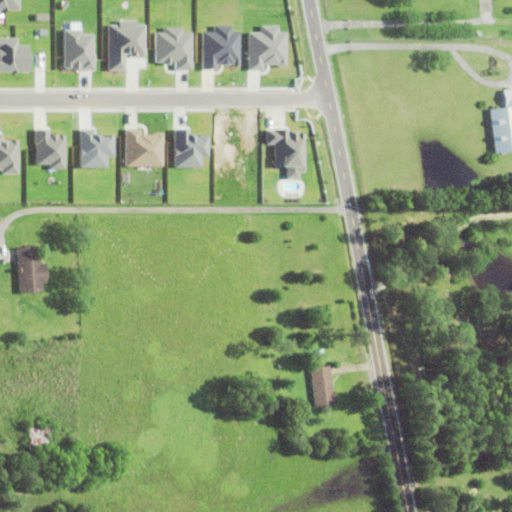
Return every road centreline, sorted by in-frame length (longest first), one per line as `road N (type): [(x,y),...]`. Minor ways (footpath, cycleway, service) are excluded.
road 1 (tertiary): [(312,0),(414,511)]
road 2 (residential): [(331,98),(0,107)]
